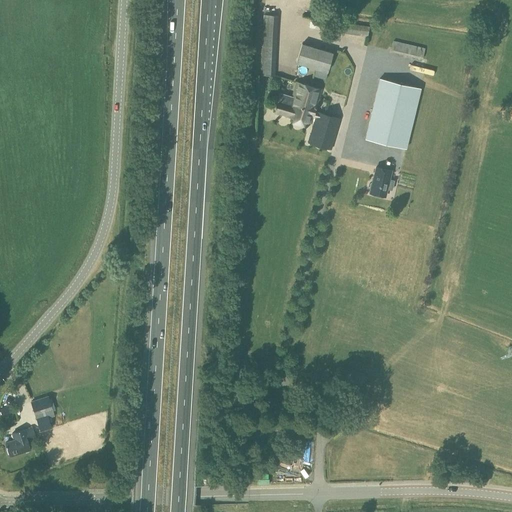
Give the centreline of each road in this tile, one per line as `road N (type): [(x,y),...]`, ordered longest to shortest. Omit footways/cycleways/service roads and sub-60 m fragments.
road 1 (motorway): [(177,511),(207,0)]
road 2 (motorway): [(177,0),(147,511)]
road 3 (unclassified): [(0,375),(79,279),(101,239),(112,194),(121,0)]
road 4 (residential): [(319,493),(318,426),(276,372),(337,152)]
road 5 (unclassified): [(0,502),(319,493)]
road 6 (unclassified): [(319,493),(511,497)]
